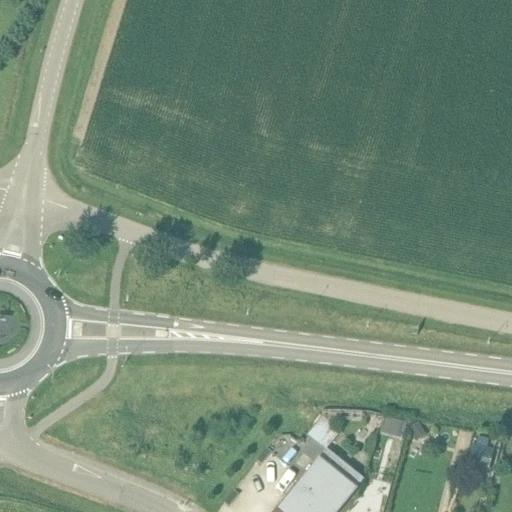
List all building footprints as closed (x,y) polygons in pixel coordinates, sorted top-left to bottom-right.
[(369,414),(363,423),(392,438),(399,422),(381,415),(379,421),(369,414)] [(326,453),(342,434),(322,418),(307,437),(326,453)] [(418,424),(407,431),(415,444),(426,437),(418,424)] [(472,445),(466,468),(488,473),(493,450),(486,449),(488,441),(477,438),(475,446),(472,445)] [(267,449),(257,462),(262,466),(272,454),(267,449)] [(339,511),(355,493),(318,463),(278,511),(339,511)] [(496,511),(503,485),(491,482),(484,511),(496,511)] [(234,492),(224,504),(229,508),(239,496),(234,492)]
